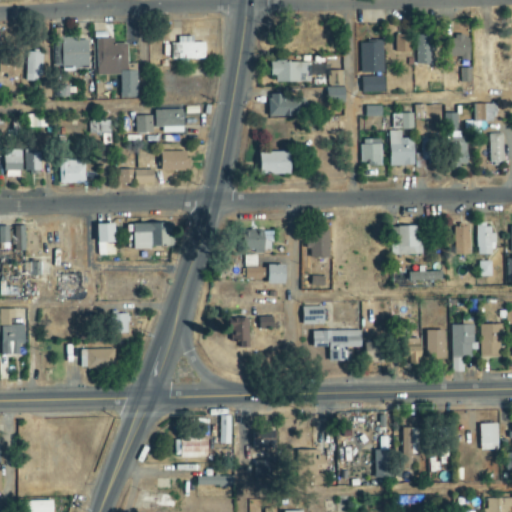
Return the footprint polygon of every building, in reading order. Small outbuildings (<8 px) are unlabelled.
[(410,36),(394,36),(394,53),(410,53),(410,36)] [(415,65),(432,66),(432,36),(415,36),(415,65)] [(448,36),(448,59),(469,60),(469,37),(448,36)] [(203,43),(191,44),(191,37),(177,38),(177,44),(170,44),(171,61),(204,60),(203,43)] [(59,39),(59,50),(56,50),(57,68),(87,68),(86,39),(59,39)] [(95,40),(96,76),(118,75),(119,99),(136,99),(135,71),(127,71),(126,45),(112,45),(112,39),(95,40)] [(382,74),(382,42),(359,43),(359,74),(382,74)] [(0,53),(0,77),(16,78),(17,54),(0,53)] [(24,81),(40,82),(41,53),(25,53),(24,81)] [(271,82),(308,83),(308,63),(271,62),(271,82)] [(342,87),(342,71),(327,71),(328,87),(342,87)] [(383,77),(361,77),(361,93),(383,93),(383,77)] [(325,103),(343,103),(343,88),(325,88),(325,103)] [(267,117),(299,117),(298,95),(288,95),(267,95),(267,117)] [(379,107),(363,107),(363,117),(379,118),(379,107)] [(181,133),(181,110),(152,111),(153,129),(161,129),(161,134),(181,133)] [(411,114),(391,115),(392,131),(412,130),(411,114)] [(446,167),(466,167),(465,138),(456,138),(456,114),(445,114),(446,167)] [(133,117),(134,134),(150,134),(150,116),(133,117)] [(387,132),(389,167),(413,166),(412,139),(400,139),(399,132),(387,132)] [(488,166),(502,166),(501,135),(487,135),(488,166)] [(428,161),(429,140),(420,139),(419,160),(428,161)] [(379,166),(379,140),(359,140),(359,166),(379,166)] [(2,178),(20,177),(19,150),(1,151),(2,178)] [(159,172),(186,172),(186,153),(159,152),(159,172)] [(38,153),(22,153),(23,172),(39,171),(38,153)] [(289,175),(289,153),(258,153),(258,175),(289,175)] [(58,161),(57,183),(83,185),(84,162),(58,161)] [(151,185),(151,171),(118,171),(118,184),(131,184),(151,185)] [(131,225),(132,249),(172,248),(172,224),(131,225)] [(476,256),(493,255),(493,233),(487,233),(487,224),(475,224),(476,256)] [(96,257),(113,256),(113,225),(95,225),(96,257)] [(24,251),(23,226),(13,227),(14,252),(24,251)] [(421,255),(421,236),(416,236),(415,227),(390,227),(390,256),(421,255)] [(452,255),(468,255),(467,227),(451,228),(452,255)] [(241,252),(270,252),(271,231),(241,231),(241,252)] [(328,232),(309,232),(309,259),(327,259),(328,232)] [(255,256),(244,256),(243,279),(264,280),(264,268),(255,268),(255,256)] [(477,275),(489,276),(489,263),(478,262),(477,275)] [(39,277),(39,263),(23,263),(22,276),(39,277)] [(283,266),(266,266),(265,285),(283,285),(283,266)] [(441,281),(441,272),(407,273),(407,282),(441,281)] [(300,326),(322,326),(322,308),(301,307),(300,326)] [(0,355),(18,355),(18,346),(23,345),(23,326),(9,326),(8,319),(13,319),(13,310),(0,309),(0,355)] [(127,334),(127,315),(109,315),(109,335),(127,334)] [(247,318),(228,318),(229,343),(238,343),(238,349),(247,349),(247,318)] [(272,330),(272,318),(257,319),(258,330),(272,330)] [(478,326),(479,356),(500,356),(500,325),(478,326)] [(471,326),(450,326),(450,358),(472,358),(471,326)] [(311,349),(327,349),(327,363),(345,362),(344,349),(359,349),(359,331),(311,332),(311,349)] [(442,331),(425,331),(425,359),(442,358),(442,331)] [(402,339),(401,365),(419,366),(420,340),(402,339)] [(385,363),(386,341),(364,341),(363,362),(385,363)] [(113,350),(79,351),(79,369),(113,369),(113,350)] [(229,417),(218,416),(218,445),(229,445),(229,417)] [(477,425),(478,452),(496,451),(495,424),(477,425)] [(400,429),(399,469),(410,470),(411,455),(417,455),(417,429),(400,429)] [(173,439),(173,458),(206,459),(206,440),(173,439)] [(297,451),(296,485),(323,486),(323,475),(316,475),(316,465),(323,466),(323,457),(316,457),(316,452),(297,451)] [(372,479),(386,479),(387,451),(373,451),(372,479)] [(511,471),(511,453),(503,454),(504,472),(511,471)] [(231,478),(196,477),(196,487),(231,487),(231,478)] [(507,511),(508,508),(511,508),(511,499),(484,500),(483,511),(507,511)] [(51,511),(51,502),(25,502),(24,511),(51,511)]
